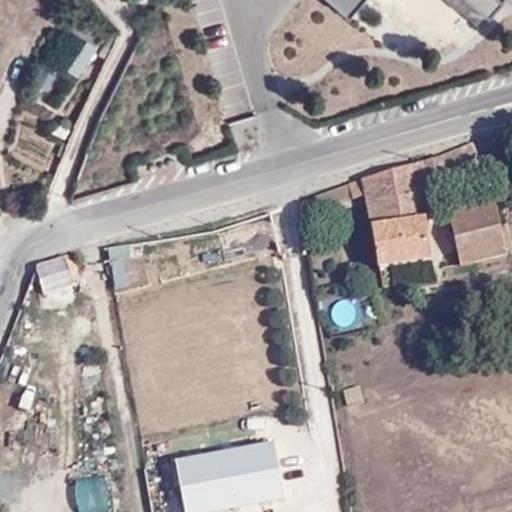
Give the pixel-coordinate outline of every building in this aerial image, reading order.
[(511,0),(332,0),(350,14),(362,0),(468,0),(486,15),(498,0),(505,0),(511,5),(511,0)] [(101,34),(68,15),(62,25),(93,46),(101,34)] [(38,127),(68,141),(77,124),(45,110),(38,127)] [(511,162),(511,150),(509,138),(487,144),(492,168),(511,162)] [(475,175),(470,150),(436,161),(440,181),(475,175)] [(360,201),(375,275),(428,265),(419,202),(427,200),(425,185),(440,181),(436,161),(357,184),(360,201)] [(357,184),(294,210),(294,223),(360,201),(357,184)] [(456,266),(503,254),(491,208),(448,218),(456,266)] [(32,274),(39,300),(70,293),(63,262),(34,268),(32,274)] [(350,405),(365,401),(360,383),(345,387),(350,405)] [(286,494),(288,502),(288,511),(326,511),(322,487),(286,494)] [(240,495),(241,508),(288,502),(286,494),(285,488),(240,495)]
